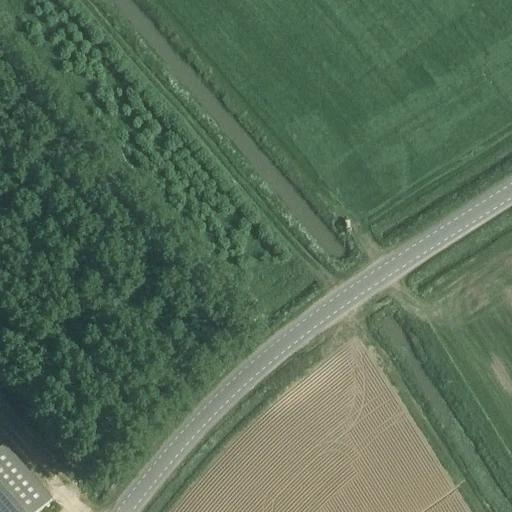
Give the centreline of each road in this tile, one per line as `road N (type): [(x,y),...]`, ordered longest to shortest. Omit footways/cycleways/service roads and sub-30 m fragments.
road 1 (tertiary): [(126,511),(226,395),(308,324),(511,193)]
road 2 (track): [(350,296),(93,0)]
